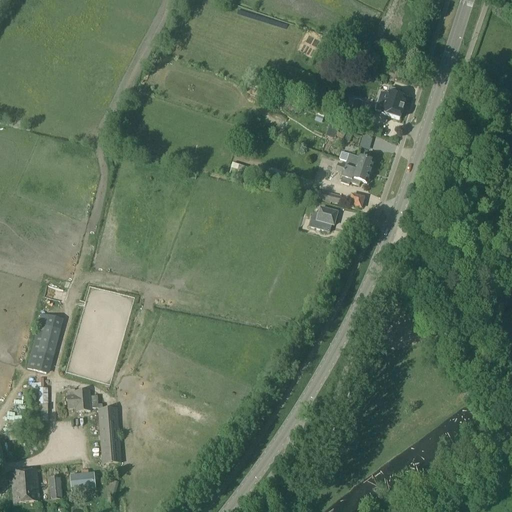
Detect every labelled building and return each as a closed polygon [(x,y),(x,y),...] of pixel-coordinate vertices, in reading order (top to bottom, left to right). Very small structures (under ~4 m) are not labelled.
[(291,91),(282,87),(279,93),(288,96),(291,91)] [(401,93),(389,89),(388,94),(387,94),(387,96),(380,94),(375,112),(381,114),(381,115),(399,121),(401,114),(402,114),(404,108),(403,108),(406,100),(400,98),(401,93)] [(362,101),(355,100),(352,111),(360,113),(362,101)] [(337,132),(335,137),(343,140),(345,134),(337,131),(337,132)] [(344,168),(369,176),(373,164),(358,159),(348,156),(344,168)] [(369,176),(344,168),(338,166),(335,172),(342,174),(341,179),(342,179),(340,184),(348,186),(349,184),(358,187),(360,183),(366,185),(369,176)] [(256,183),(257,183),(259,174),(259,173),(242,167),(239,178),(256,183)] [(321,192),(321,193),(319,200),(325,201),(325,203),(330,205),(330,203),(339,205),(340,198),(321,192)] [(361,210),(364,199),(350,196),(347,207),(361,210)] [(313,214),(309,228),(329,234),(331,226),(333,227),(336,214),(320,209),(318,215),(313,214)] [(67,294),(69,288),(54,285),(53,291),(67,294)] [(45,374),(51,354),(61,319),(41,314),(26,369),(45,374)] [(47,389),(44,389),(43,378),(38,378),(38,383),(31,383),(32,405),(48,405),(47,389)] [(91,413),(90,399),(89,392),(73,393),(74,397),(66,397),(67,411),(75,410),(75,414),(91,413)] [(121,465),(116,410),(97,411),(101,466),(121,465)] [(41,430),(42,440),(49,440),(49,429),(41,430)] [(11,474),(13,500),(13,506),(40,503),(39,500),(37,472),(11,474)] [(94,475),(69,477),(71,493),(96,491),(94,475)] [(62,501),(60,486),(60,479),(48,480),(51,502),(62,501)]
